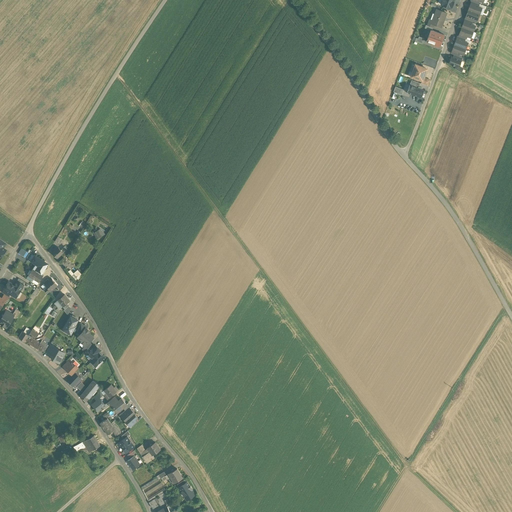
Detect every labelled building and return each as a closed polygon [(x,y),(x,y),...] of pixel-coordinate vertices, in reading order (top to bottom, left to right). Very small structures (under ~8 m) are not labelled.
[(452,0),(442,0),(441,5),(451,8),(454,0),(452,0)] [(471,4),(470,4),(468,10),(479,14),(482,8),(478,7),(471,4)] [(447,13),(436,9),(434,14),(436,15),(434,21),(433,24),(434,24),(434,25),(441,27),(447,13)] [(479,14),(468,10),(466,16),(474,19),(477,20),(479,14)] [(464,22),(462,28),(473,32),(475,26),(472,25),(464,22)] [(473,32),(462,28),(459,34),(460,34),(467,36),(471,38),(473,32)] [(432,30),(431,30),(426,42),(438,47),(440,46),(443,37),(443,38),(444,35),(432,30)] [(457,39),(456,39),(454,45),(465,49),(468,43),(464,42),(457,39)] [(465,49),(454,45),(452,51),(460,54),(463,55),(465,49)] [(453,57),(451,57),(448,64),(456,66),(459,68),(459,67),(461,61),(461,60),(453,57)] [(427,69),(415,65),(415,66),(413,65),(410,71),(413,72),(411,77),(422,81),(423,78),(427,69)] [(430,80),(423,78),(422,81),(421,84),(428,86),(430,80)] [(420,83),(411,80),(409,85),(418,88),(420,83)] [(418,88),(409,85),(407,93),(421,98),(424,90),(418,88)] [(403,90),(395,87),(393,92),(401,95),(403,90)] [(108,228),(100,224),(98,227),(106,232),(108,228)] [(62,244),(58,248),(63,253),(67,249),(62,244)] [(58,248),(58,249),(56,247),(54,250),(55,251),(52,253),(57,259),(63,253),(58,248)] [(39,266),(36,271),(42,274),(47,265),(44,263),(45,262),(35,256),(31,261),(39,266)] [(40,274),(37,272),(36,271),(33,269),(31,271),(29,275),(29,276),(33,279),(37,281),(39,282),(43,275),(42,274),(40,274)] [(52,279),(49,281),(47,280),(44,283),(44,284),(48,288),(50,291),(51,291),(57,285),(52,279)] [(17,281),(14,285),(8,282),(3,290),(10,294),(11,292),(17,296),(24,285),(23,284),(17,281)] [(8,297),(4,294),(2,298),(2,299),(5,301),(4,302),(7,304),(10,298),(8,297)] [(65,295),(58,300),(58,301),(63,306),(64,307),(67,304),(70,301),(65,295)] [(63,306),(58,301),(55,303),(60,309),(63,306)] [(21,311),(16,309),(13,314),(14,315),(13,317),(16,319),(21,311)] [(13,314),(6,310),(0,320),(0,322),(7,327),(13,317),(14,315),(13,314)] [(78,320),(70,316),(62,330),(71,334),(74,328),(75,326),(78,320)] [(84,326),(81,323),(77,331),(80,334),(86,328),(87,327),(85,325),(84,326)] [(86,328),(80,334),(78,337),(83,341),(81,342),(86,346),(89,343),(94,337),(89,334),(91,332),(86,328)] [(24,332),(22,331),(19,337),(26,341),(29,338),(29,337),(31,338),(33,335),(35,337),(37,333),(32,330),(31,331),(29,335),(24,332)] [(29,338),(26,341),(35,347),(38,343),(34,341),(29,338)] [(89,343),(86,346),(83,349),(85,351),(90,346),(91,345),(89,343)] [(55,347),(50,344),(46,352),(51,355),(55,347)] [(95,345),(92,348),(87,354),(92,359),(93,359),(99,352),(101,350),(95,345)] [(85,351),(84,353),(86,355),(87,354),(92,348),(90,346),(85,351)] [(61,351),(55,348),(56,347),(55,347),(51,355),(54,356),(53,357),(56,359),(55,360),(59,363),(62,358),(61,357),(62,356),(63,355),(64,354),(63,352),(62,351),(61,351)] [(99,352),(93,359),(92,359),(90,361),(96,365),(96,366),(101,360),(104,357),(99,352)] [(101,360),(96,366),(96,365),(95,367),(97,369),(103,362),(101,360)] [(70,364),(66,369),(71,374),(74,371),(78,367),(72,362),(70,364)] [(85,377),(77,370),(75,373),(81,378),(83,380),(85,377)] [(81,378),(75,373),(73,375),(68,381),(72,386),(81,378)] [(81,378),(72,386),(74,389),(76,387),(81,382),(83,380),(81,378)] [(83,393),(81,396),(86,402),(99,385),(93,381),(87,388),(83,393)] [(86,386),(81,382),(76,387),(81,391),(86,386)] [(116,391),(111,384),(104,390),(109,397),(116,391)] [(100,390),(94,397),(97,401),(100,398),(99,398),(103,395),(101,392),(100,390)] [(104,390),(101,392),(103,395),(107,399),(109,397),(104,390)] [(121,398),(118,401),(115,396),(109,401),(107,402),(109,405),(111,404),(118,412),(127,405),(121,398)] [(100,398),(97,401),(92,404),(98,411),(103,406),(104,406),(103,406),(105,405),(105,404),(100,398)] [(128,408),(121,414),(123,416),(130,410),(128,408)] [(130,410),(123,416),(122,417),(126,421),(125,421),(134,413),(131,409),(130,410)] [(134,413),(125,421),(129,425),(136,419),(137,418),(134,414),(135,413),(134,413)] [(106,419),(100,423),(105,430),(109,428),(112,426),(107,418),(106,419)] [(136,419),(129,425),(131,428),(138,422),(136,419)] [(112,426),(109,428),(112,432),(113,432),(116,436),(121,433),(115,424),(112,426)] [(94,435),(87,440),(90,445),(97,441),(94,435)] [(127,437),(124,439),(118,443),(126,453),(134,447),(127,437)] [(97,441),(90,445),(93,450),(100,446),(97,441)] [(86,447),(83,442),(74,447),(77,452),(86,447)] [(160,449),(155,442),(147,447),(148,448),(150,451),(152,455),(153,455),(160,449)] [(142,445),(137,448),(140,453),(143,452),(145,450),(142,445)] [(145,455),(142,456),(147,463),(155,457),(153,455),(152,455),(150,451),(145,455)] [(134,456),(127,461),(133,469),(139,465),(134,456)] [(177,468),(174,470),(173,470),(167,474),(169,477),(170,476),(171,478),(174,482),(183,477),(177,468)] [(157,477),(141,487),(143,489),(159,479),(157,477)] [(159,479),(143,489),(148,500),(165,489),(159,479)] [(187,500),(195,494),(192,490),(192,489),(190,487),(187,482),(186,483),(179,487),(187,500)] [(165,489),(148,500),(149,502),(154,499),(166,491),(165,489)] [(158,504),(154,499),(149,502),(153,508),(158,504)]
